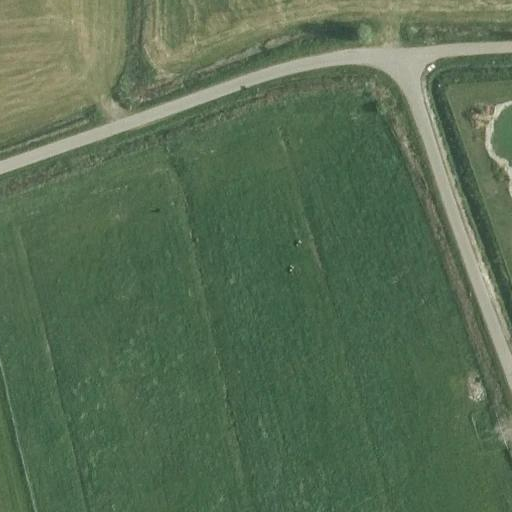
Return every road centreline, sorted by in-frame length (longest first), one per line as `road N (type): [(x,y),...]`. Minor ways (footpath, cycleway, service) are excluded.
road 1 (unclassified): [(0,163),(326,54),(404,57)]
road 2 (residential): [(404,57),(511,379)]
